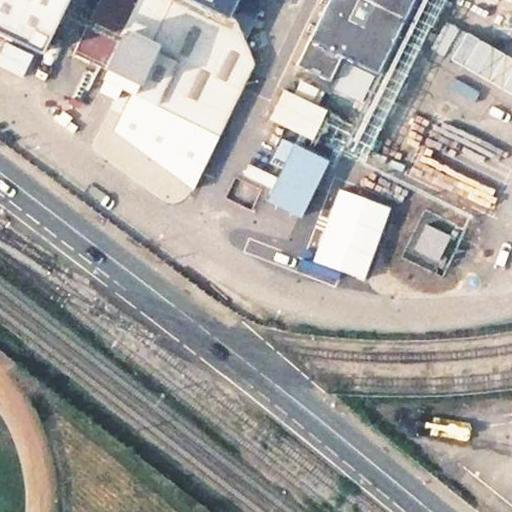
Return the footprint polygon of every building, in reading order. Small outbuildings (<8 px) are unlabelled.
[(0,0),(0,38),(31,55),(59,0),(0,0)] [(97,0),(67,58),(152,103),(148,112),(234,155),(268,87),(252,41),(263,20),(259,6),(247,0),(97,0)] [(414,0),(329,0),(291,74),(323,90),(336,66),(372,84),(414,0)] [(511,14),(484,0),(445,0),(426,39),(452,53),(439,78),(511,115),(511,81),(496,73),(505,55),(511,58),(511,14)] [(320,119),(279,99),(264,128),(306,148),(320,119)] [(256,200),(296,217),(322,158),(282,141),(256,200)] [(442,249),(401,229),(388,257),(428,276),(442,249)]
